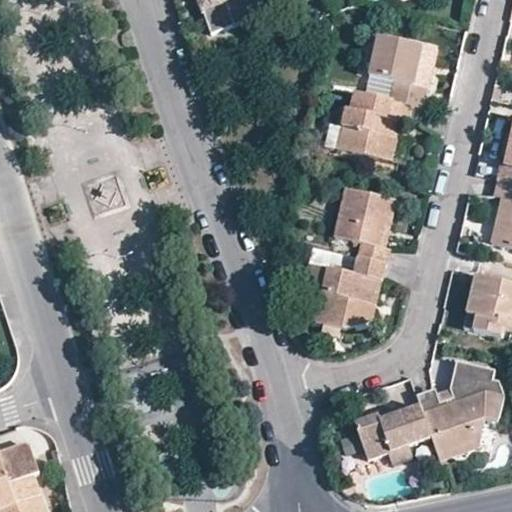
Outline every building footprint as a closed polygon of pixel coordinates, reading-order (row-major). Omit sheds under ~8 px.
[(194,0),(207,35),(265,15),(259,0),(220,0),(221,0),(220,0),(194,0)] [(259,0),(265,15),(309,0),(259,0)] [(417,64),(422,44),(380,34),(371,70),(395,76),(390,98),(414,103),(422,105),(428,84),(420,82),(422,73),(424,66),(417,64)] [(429,45),(422,44),(417,64),(424,66),(429,45)] [(390,98),(357,90),(353,108),(342,106),(337,129),(343,130),(338,154),(390,166),(399,130),(401,121),(410,123),(414,103),(390,98)] [(343,130),(337,129),(330,127),(324,150),(332,152),(338,154),(343,130)] [(510,143),(511,134),(511,130),(505,129),(502,141),(510,143)] [(511,134),(510,143),(508,150),(506,159),(502,159),(498,176),(511,179),(511,134)] [(511,179),(498,176),(494,192),(503,194),(498,216),(496,221),(503,222),(498,241),(511,244),(511,179)] [(388,249),(385,248),(379,247),(384,226),(389,229),(391,222),(395,201),(345,188),(333,237),(359,242),(356,258),(357,258),(385,265),(388,249)] [(503,222),(496,221),(492,240),(498,241),(503,222)] [(385,248),(389,229),(384,226),(379,247),(385,248)] [(385,265),(357,258),(352,276),(307,265),(302,291),(322,295),(314,324),(321,326),(337,330),(344,332),(368,322),(373,300),(376,284),(380,285),(385,265)] [(511,277),(499,275),(498,278),(497,281),(511,284),(511,277)] [(511,284),(497,281),(475,276),(469,302),(467,312),(477,314),(474,329),(503,336),(504,330),(511,331),(511,284)] [(477,314),(467,312),(463,327),(474,329),(477,314)] [(335,336),(337,330),(321,326),(320,332),(335,336)] [(427,396),(417,400),(419,407),(431,440),(437,458),(475,445),(470,426),(482,422),(492,425),(500,421),(505,400),(501,384),(494,382),(497,372),(463,364),(453,370),(449,388),(452,397),(437,403),(434,394),(427,396)] [(449,388),(434,394),(437,403),(452,397),(449,388)] [(431,440),(419,407),(396,415),(378,422),(376,415),(369,418),(352,423),(365,462),(368,461),(406,448),(431,440)] [(378,422),(396,415),(394,408),(376,415),(378,422)] [(477,451),(482,422),(470,426),(475,445),(477,451)] [(48,473),(40,449),(29,443),(0,454),(0,497),(5,511),(56,511),(55,508),(43,476),(48,473)] [(477,451),(475,445),(437,458),(439,466),(477,451)] [(410,458),(406,448),(368,461),(372,470),(410,458)]
